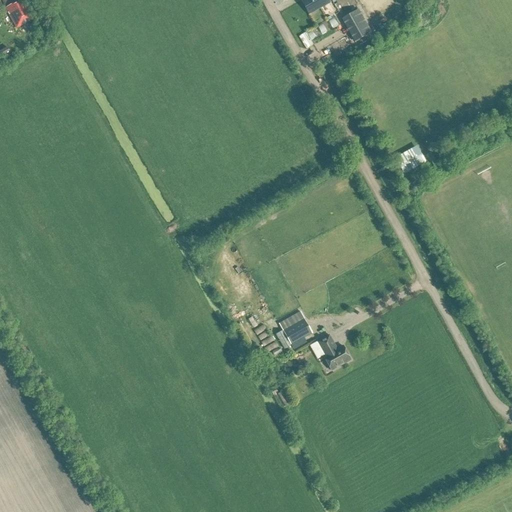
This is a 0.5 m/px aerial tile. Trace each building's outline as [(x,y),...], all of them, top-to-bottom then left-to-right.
[(2,0),(3,0),(6,7),(5,8),(16,29),(35,19),(25,0),(20,0),(18,1),(17,0),(2,0)] [(302,0),(301,1),(308,14),(324,5),(322,0),(321,0),(302,0)] [(410,4),(405,7),(408,13),(413,10),(410,4)] [(370,34),(358,11),(342,19),(353,42),(370,34)] [(345,36),(328,46),(331,51),(348,42),(345,36)] [(0,57),(9,52),(7,48),(0,51),(0,57)] [(416,144),(395,156),(402,169),(423,157),(416,144)] [(312,334),(300,312),(279,323),(291,345),(312,334)] [(329,335),(317,342),(324,356),(323,357),(331,371),(350,360),(342,346),(337,349),(329,335)]
